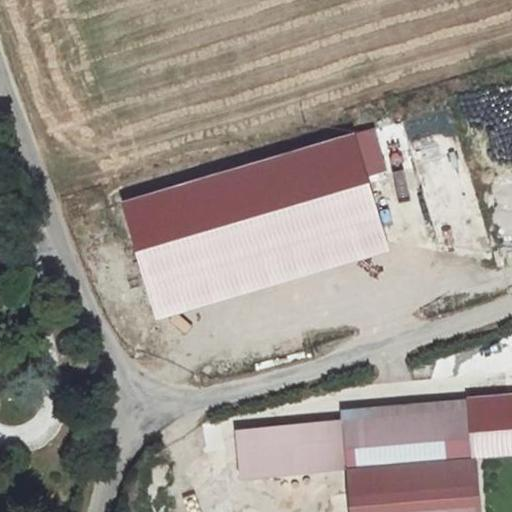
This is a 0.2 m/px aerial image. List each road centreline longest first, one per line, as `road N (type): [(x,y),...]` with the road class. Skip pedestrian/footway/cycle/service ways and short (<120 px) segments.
road 1 (unclassified): [(511,301),(181,407),(148,406)]
road 2 (unclassified): [(66,248),(125,393),(148,406)]
road 3 (unclassified): [(0,82),(66,248)]
